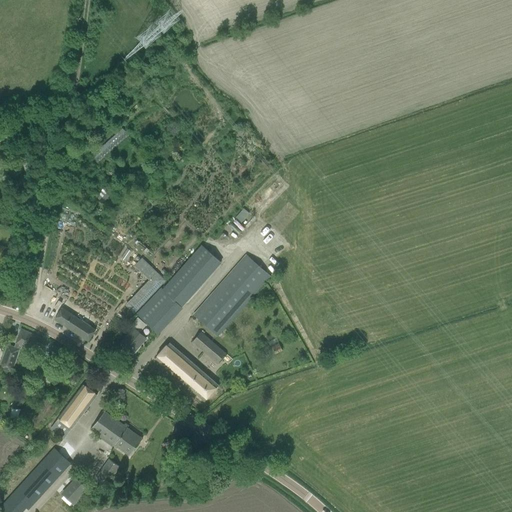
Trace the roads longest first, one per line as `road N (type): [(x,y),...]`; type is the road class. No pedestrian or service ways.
road 1 (unclassified): [(0,310),(103,364),(324,511)]
road 2 (track): [(25,319),(87,0)]
